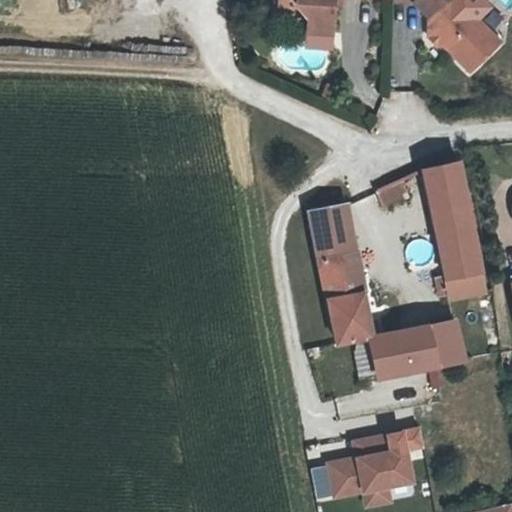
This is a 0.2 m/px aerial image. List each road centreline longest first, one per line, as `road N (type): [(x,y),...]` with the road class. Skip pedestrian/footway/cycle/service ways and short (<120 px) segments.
road 1 (residential): [(224,0),(230,82),(362,144),(511,122)]
road 2 (track): [(230,82),(0,69)]
